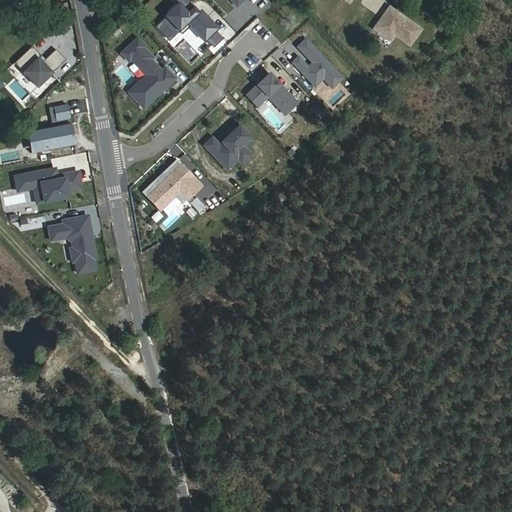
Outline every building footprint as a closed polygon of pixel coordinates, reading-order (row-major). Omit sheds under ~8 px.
[(156,27),(169,40),(178,31),(182,35),(190,27),(204,41),(206,39),(212,44),(219,37),(214,31),(217,29),(199,10),(196,13),(187,3),(190,0),(189,0),(174,0),(174,1),(177,4),(168,12),(170,14),(156,27)] [(384,19),(376,30),(392,41),(397,36),(411,46),(422,31),(392,9),(386,16),(389,17),(386,21),(384,19)] [(291,63),(314,87),(322,79),(331,88),(342,78),(305,39),(297,47),(312,63),(307,67),(297,57),(291,63)] [(163,90),(174,79),(164,69),(161,72),(149,60),(151,59),(142,49),(143,47),(136,40),(121,54),(128,62),(130,60),(146,76),(128,93),(143,109),(157,95),(156,94),(162,89),(163,90)] [(14,63),(37,87),(66,60),(56,49),(42,63),(38,59),(41,56),(32,46),(14,63)] [(269,74),(245,96),(256,107),(267,97),(279,110),(292,98),(269,74)] [(292,98),(279,110),(284,115),(297,103),(292,98)] [(69,118),(66,105),(53,108),(56,120),(69,118)] [(316,105),(310,110),(317,116),(322,111),(316,105)] [(70,124),(69,118),(56,120),(53,108),(48,109),(52,128),(70,124)] [(251,155),(241,144),(249,136),(236,123),(227,131),(230,135),(219,145),(212,138),(204,145),(227,169),(238,159),(242,163),(251,155)] [(74,144),(70,124),(52,128),(31,132),(35,152),(74,144)] [(35,152),(31,132),(26,133),(30,153),(35,152)] [(182,205),(201,187),(176,161),(143,193),(160,210),(174,197),(182,205)] [(36,204),(67,198),(66,191),(80,188),(77,172),(56,177),(54,177),(52,170),(14,177),(17,192),(33,189),(36,204)] [(203,208),(196,201),(192,205),(199,213),(203,208)] [(96,260),(92,240),(89,240),(87,229),(89,228),(87,217),(62,222),(63,225),(48,228),(51,241),(66,238),(74,244),(75,249),(77,261),(75,262),(77,274),(95,270),(93,260),(96,260)]
